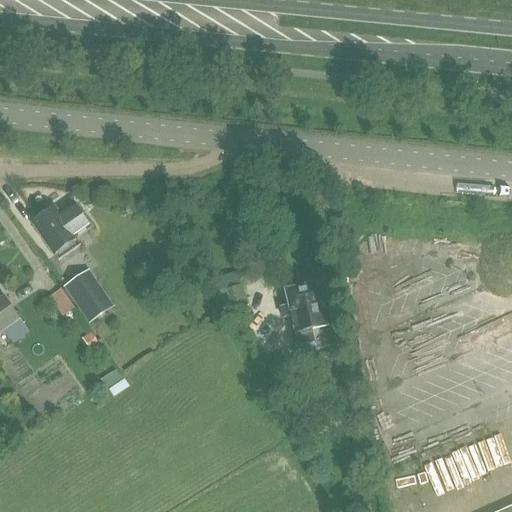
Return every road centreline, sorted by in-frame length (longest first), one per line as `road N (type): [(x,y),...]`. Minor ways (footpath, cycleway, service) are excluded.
road 1 (primary): [(0,17),(511,63)]
road 2 (primary): [(511,31),(194,0)]
road 3 (tertiary): [(511,169),(228,139)]
road 4 (unclassified): [(0,171),(188,168),(220,153),(228,139)]
road 5 (tertiary): [(228,139),(0,115)]
